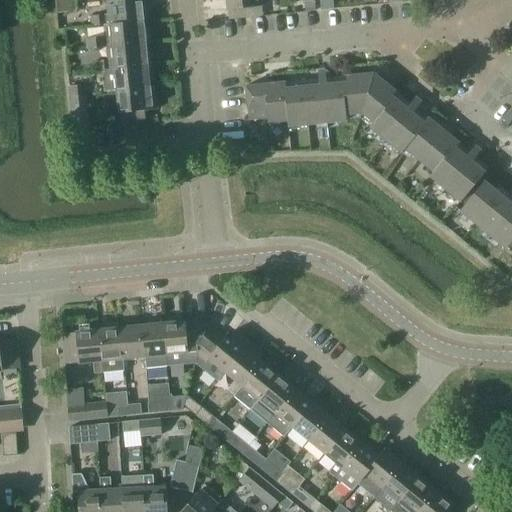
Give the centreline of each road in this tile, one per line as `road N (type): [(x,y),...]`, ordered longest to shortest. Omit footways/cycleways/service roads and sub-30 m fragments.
road 1 (residential): [(197,58),(458,27)]
road 2 (tertiary): [(217,262),(279,256),(319,263),(442,349)]
road 3 (residential): [(44,511),(25,282)]
road 4 (residential): [(392,430),(235,305)]
road 5 (tertiary): [(25,282),(217,262)]
road 6 (residential): [(493,511),(392,430)]
road 7 (residential): [(82,163),(204,153)]
road 8 (residential): [(511,148),(463,102),(493,59)]
